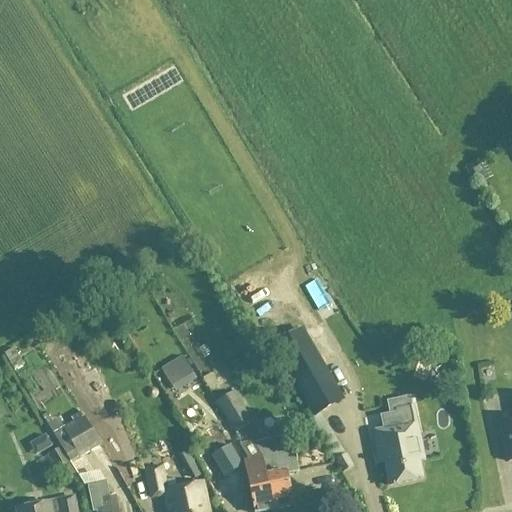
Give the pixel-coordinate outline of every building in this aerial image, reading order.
[(273,347),(281,361),(313,416),(339,401),(299,332),(273,347)] [(82,349),(57,364),(77,398),(103,383),(82,349)] [(200,379),(233,434),(251,424),(218,369),(200,379)] [(511,402),(511,419),(498,423),(506,463),(511,461),(511,398),(511,399),(511,402)] [(0,437),(14,430),(0,404),(0,437)] [(61,430),(78,458),(99,445),(83,417),(63,429),(61,430)] [(382,464),(387,488),(421,481),(418,464),(423,463),(415,425),(372,433),(378,465),(382,464)] [(252,444),(260,458),(266,479),(269,491),(271,490),(276,510),(292,506),(284,474),(291,473),(286,452),(275,455),(271,439),(252,444)] [(242,462),(253,511),(268,511),(276,510),(271,490),(269,491),(266,479),(260,458),(252,444),(251,442),(236,444),(242,462)] [(228,448),(210,458),(223,479),(240,468),(228,448)] [(345,456),(336,462),(343,474),(352,469),(345,456)] [(165,492),(160,468),(143,471),(150,500),(164,497),(167,511),(204,511),(199,485),(165,492)] [(104,482),(86,486),(91,511),(117,511),(114,496),(107,498),(104,482)] [(74,511),(72,498),(15,510),(15,511),(74,511)]
